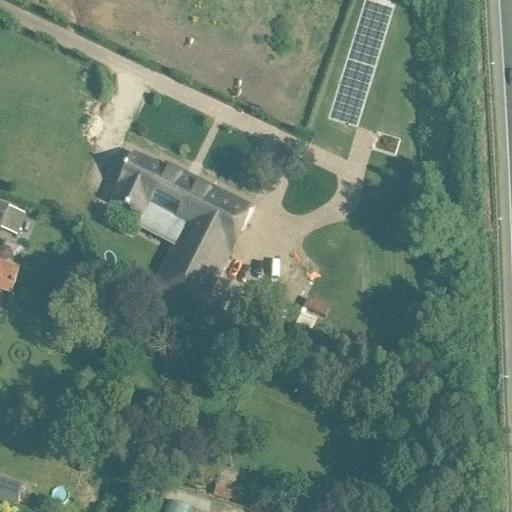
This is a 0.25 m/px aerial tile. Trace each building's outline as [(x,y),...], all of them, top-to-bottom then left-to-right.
[(109,203),(127,211),(142,218),(137,229),(172,246),(148,293),(199,319),(223,272),(234,255),(250,209),(165,167),(163,170),(131,156),(109,203)] [(25,215),(0,206),(0,231),(18,237),(25,215)] [(0,292),(12,296),(20,268),(0,261),(0,292)] [(0,480),(0,506),(15,511),(23,487),(0,480)] [(229,492),(216,487),(213,497),(226,501),(229,492)]
